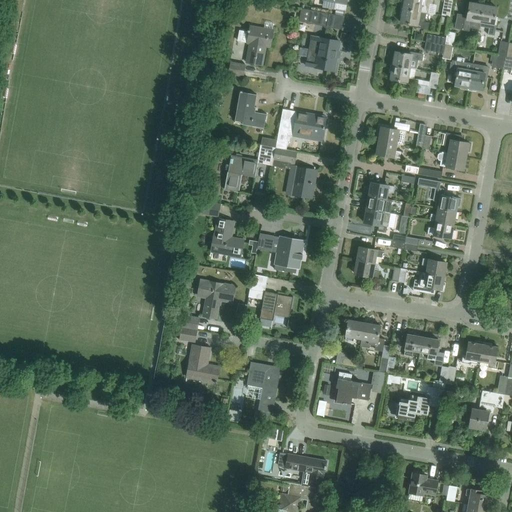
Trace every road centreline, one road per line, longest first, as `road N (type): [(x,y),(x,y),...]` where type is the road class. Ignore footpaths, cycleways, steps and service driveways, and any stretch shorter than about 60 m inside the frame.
road 1 (residential): [(458,317),(497,125)]
road 2 (residential): [(384,447),(313,434),(303,425),(312,357)]
road 3 (residential): [(497,125),(362,101)]
road 4 (residential): [(458,317),(324,292)]
road 5 (residential): [(337,228),(362,101)]
road 6 (residential): [(509,471),(384,447)]
